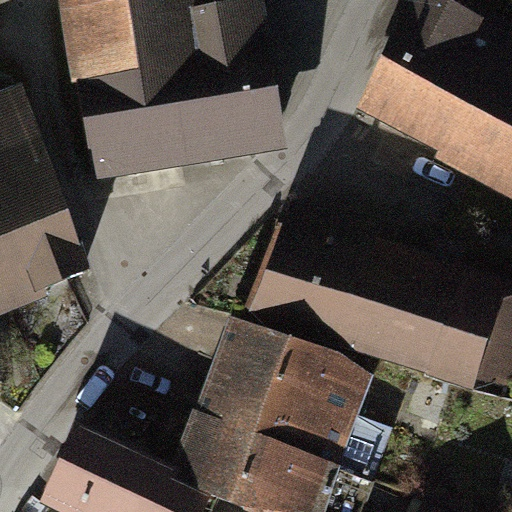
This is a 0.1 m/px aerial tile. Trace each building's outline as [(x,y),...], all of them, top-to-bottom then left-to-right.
[(80,75),(94,175),(267,148),(280,133),(264,43),(253,45),(244,0),(74,0),(86,74),(80,75)] [(426,0),(403,29),(366,103),(511,179),(511,39),(434,0),(426,0)] [(0,283),(7,301),(85,271),(35,133),(20,141),(11,118),(0,122),(0,283)] [(372,241),(291,216),(254,315),(475,387),(497,329),(511,333),(511,307),(366,259),(372,241)] [(246,330),(212,420),(372,480),(390,429),(355,417),(374,381),(341,360),(246,330)] [(212,420),(188,482),(245,506),(252,487),(280,498),(278,511),(319,511),(322,511),(358,511),(372,480),(212,420)] [(178,477),(79,433),(49,493),(86,511),(207,511),(212,501),(175,483),(178,477)]
